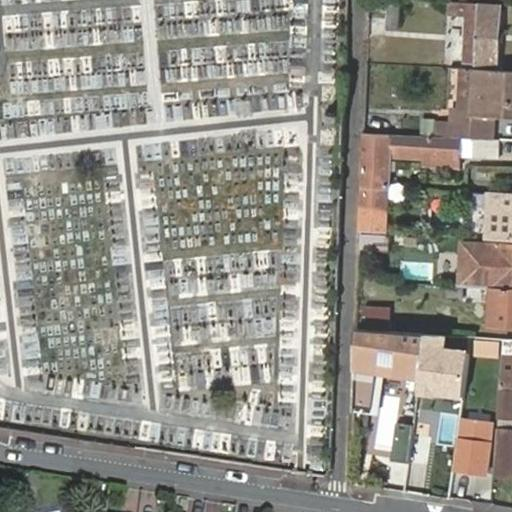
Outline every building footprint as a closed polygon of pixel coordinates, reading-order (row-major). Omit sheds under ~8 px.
[(470,4),(447,2),(447,16),(469,17),(470,4)] [(404,4),(392,3),(390,30),(403,32),(404,4)] [(499,68),(503,7),(470,4),(469,17),(466,66),(499,68)] [(459,138),(499,140),(500,120),(511,120),(511,74),(478,72),(476,119),(460,118),(459,138)] [(389,210),(391,156),(392,134),(367,133),(364,209),(389,210)] [(392,134),(391,156),(458,160),(459,156),(505,158),(506,140),(499,140),(459,138),(392,134)] [(459,192),(450,192),(449,203),(458,204),(459,192)] [(511,194),(502,194),(501,210),(511,210),(511,194)] [(388,233),(389,210),(364,209),(363,231),(388,233)] [(421,239),(409,238),(408,247),(420,248),(421,239)] [(511,247),(453,243),(450,288),(483,291),(496,291),(511,292),(511,247)] [(511,328),(511,292),(496,291),(483,291),(482,326),(511,328)] [(367,363),(424,369),(428,340),(429,335),(359,330),(358,370),(366,371),(367,363)] [(424,369),(423,378),(467,383),(473,342),(465,341),(463,352),(455,351),(455,344),(428,340),(424,369)] [(502,342),(477,340),(475,355),(501,358),(502,342)] [(511,340),(507,340),(501,417),(511,417),(511,340)] [(366,371),(423,378),(424,369),(367,363),(366,371)] [(358,370),(357,394),(365,394),(366,371),(358,370)] [(422,386),(466,392),(467,383),(423,378),(422,386)] [(411,464),(411,468),(427,471),(432,423),(417,421),(416,432),(411,464)] [(495,425),(466,421),(459,469),(488,474),(495,425)] [(393,461),(411,464),(416,432),(398,429),(393,461)] [(511,437),(500,436),(496,481),(511,482),(511,437)]
